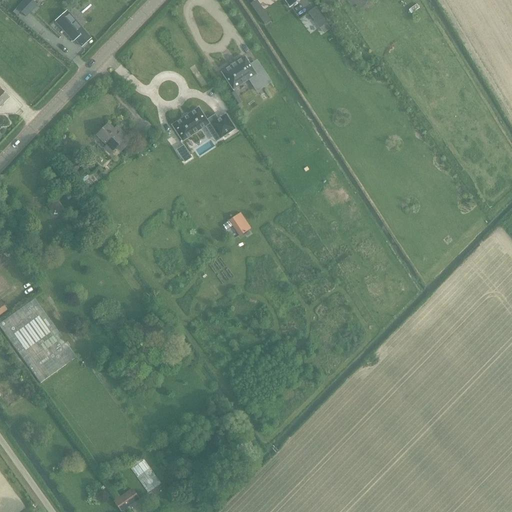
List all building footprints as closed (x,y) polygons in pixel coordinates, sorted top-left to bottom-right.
[(26,16),(36,5),(31,0),(24,0),(17,8),(20,11),(26,16)] [(316,6),(307,11),(318,27),(319,26),(326,21),(316,6)] [(75,39),(81,46),(90,39),(67,13),(56,23),(72,42),(75,39)] [(266,14),(260,18),(264,23),(270,19),(266,14)] [(248,80),(255,75),(263,87),(270,82),(260,67),(254,72),(249,65),(244,57),(221,72),(232,90),(248,80)] [(0,105),(8,98),(0,89),(0,105)] [(241,102),(234,91),(228,95),(235,106),(241,102)] [(182,141),(210,123),(220,138),(235,129),(225,114),(215,121),(212,116),(206,120),(198,107),(171,125),(182,141)] [(117,134),(107,124),(96,135),(107,145),(104,148),(109,153),(116,147),(120,151),(130,141),(120,131),(117,134)] [(191,158),(183,146),(176,150),(184,162),(191,158)] [(55,197),(45,204),(50,211),(53,209),(57,215),(64,210),(55,197)] [(239,213),(232,217),(242,233),(249,229),(239,213)] [(0,249),(0,264),(11,257),(4,246),(0,249)] [(73,360),(76,358),(34,299),(0,323),(0,327),(40,383),(45,380),(73,360)] [(148,491),(161,483),(144,457),(131,466),(148,491)] [(114,501),(121,511),(139,499),(131,489),(114,501)]
